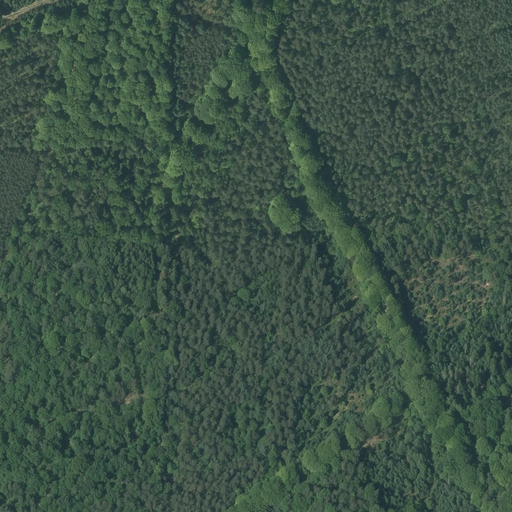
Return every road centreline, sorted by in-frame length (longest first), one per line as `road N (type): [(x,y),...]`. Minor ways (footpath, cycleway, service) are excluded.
road 1 (track): [(0,437),(151,396),(172,379),(181,167),(254,46),(252,34)]
road 2 (track): [(252,34),(481,511)]
road 3 (track): [(252,34),(185,136),(172,177),(161,511)]
road 4 (track): [(0,273),(48,142),(85,0)]
road 5 (track): [(261,511),(422,395)]
